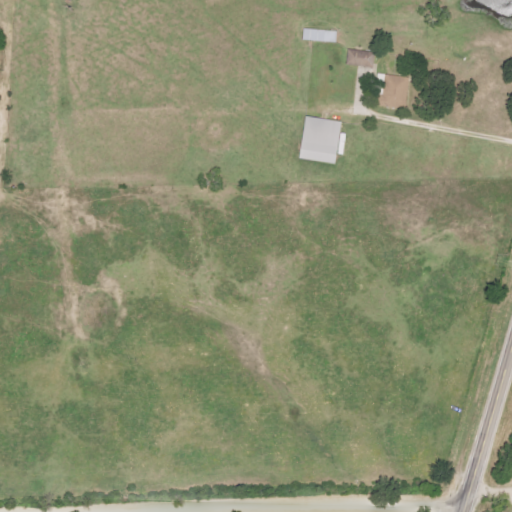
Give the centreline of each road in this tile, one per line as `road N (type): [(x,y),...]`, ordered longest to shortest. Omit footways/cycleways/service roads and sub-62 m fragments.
road 1 (residential): [(135,511),(468,507)]
road 2 (secondary): [(511,356),(466,511)]
